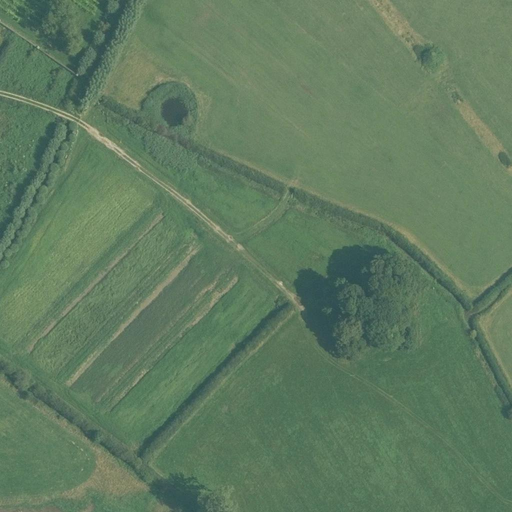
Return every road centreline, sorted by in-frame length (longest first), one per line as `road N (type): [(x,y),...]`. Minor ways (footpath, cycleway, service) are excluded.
road 1 (track): [(0,93),(90,129),(298,307)]
road 2 (track): [(511,509),(427,449),(298,307)]
